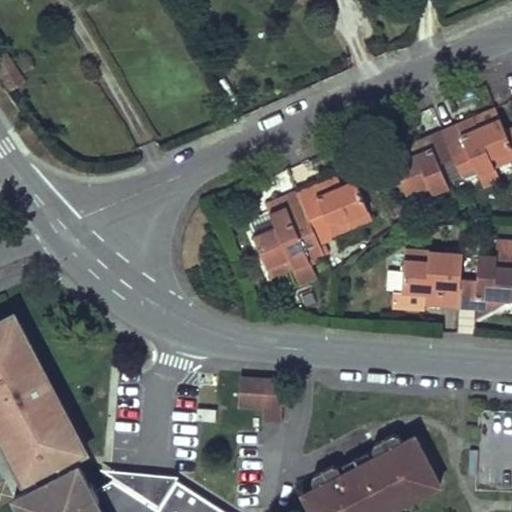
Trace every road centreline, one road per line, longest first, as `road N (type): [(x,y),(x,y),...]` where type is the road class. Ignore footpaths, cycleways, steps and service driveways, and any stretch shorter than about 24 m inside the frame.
road 1 (residential): [(58,228),(511,33)]
road 2 (tertiary): [(58,228),(195,317),(247,331),(511,354)]
road 3 (unknown): [(276,511),(305,337)]
road 4 (unknown): [(491,511),(469,352)]
